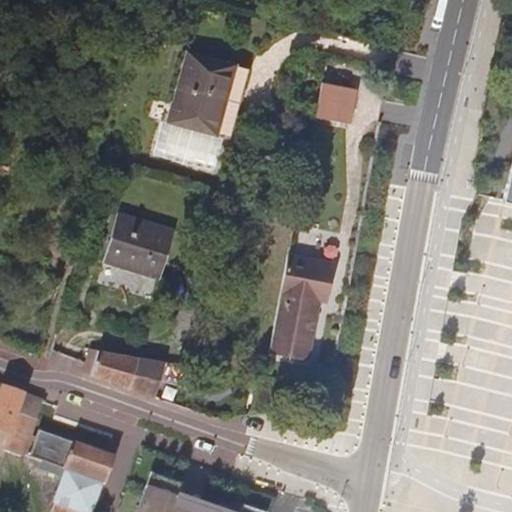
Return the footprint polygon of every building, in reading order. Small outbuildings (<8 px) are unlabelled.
[(235,64),(187,52),(169,122),(216,134),(221,113),(235,64)] [(352,89),(322,84),(317,113),(346,119),(352,89)] [(511,162),(504,198),(502,207),(511,209),(511,162)] [(119,213),(104,261),(159,278),(173,230),(119,213)] [(328,308),(336,270),(289,260),(270,359),(310,366),(321,307),(328,308)] [(139,272),(134,287),(153,293),(158,279),(139,272)] [(155,398),(167,363),(91,349),(86,363),(83,372),(155,398)] [(276,372),(276,377),(269,410),(282,406),(285,394),(281,393),(284,379),(281,379),(281,374),(276,372)] [(0,453),(1,454),(3,452),(24,393),(2,385),(0,389),(0,453)] [(37,416),(42,400),(30,396),(24,393),(3,452),(20,457),(21,455),(41,462),(39,469),(63,478),(50,511),(90,511),(102,485),(105,486),(115,459),(38,432),(35,438),(27,435),(31,423),(32,423),(34,416),(37,416)] [(325,406),(323,397),(310,400),(313,409),(325,406)] [(253,511),(241,507),(239,511),(211,511),(198,507),(187,503),(189,498),(177,494),(179,488),(180,485),(150,474),(135,511),(253,511)] [(187,503),(198,507),(201,497),(179,488),(177,494),(189,498),(187,503)]
